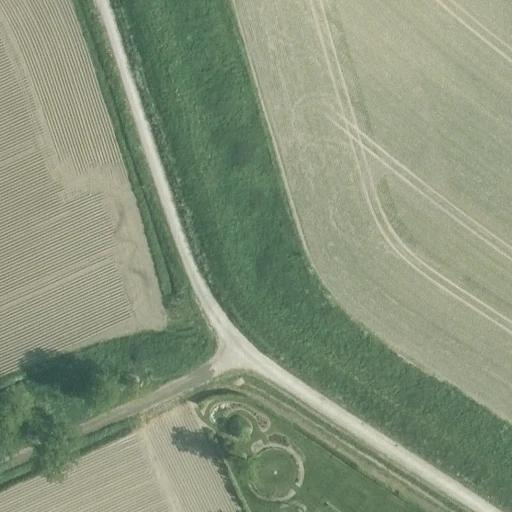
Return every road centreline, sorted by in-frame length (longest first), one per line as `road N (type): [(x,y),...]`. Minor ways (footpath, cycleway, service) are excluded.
road 1 (unclassified): [(486,511),(239,350),(195,278),(100,0)]
road 2 (track): [(239,350),(0,470)]
